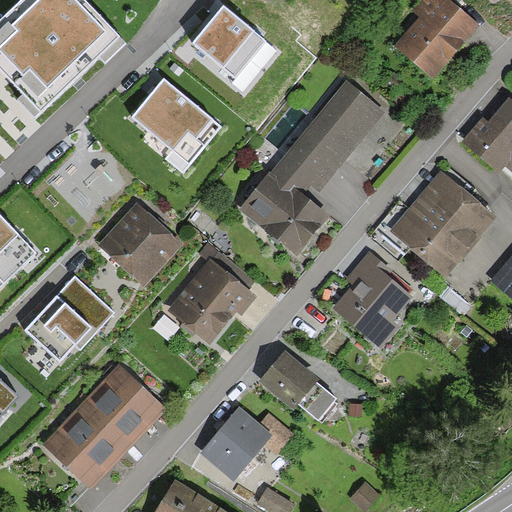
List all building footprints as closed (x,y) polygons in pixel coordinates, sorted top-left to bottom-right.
[(21,0),(0,20),(0,66),(3,69),(25,92),(19,99),(36,116),(97,56),(105,64),(127,42),(85,0),(21,0)] [(395,46),(435,81),(482,27),(450,0),(421,0),(411,11),(419,18),(395,46)] [(212,21),(193,44),(235,78),(266,41),(224,7),(212,21)] [(222,128),(165,80),(133,117),(173,150),(166,158),(184,173),(222,128)] [(294,257),(328,215),(310,201),(383,111),(347,81),(239,212),(261,230),(261,231),(275,242),(294,257)] [(511,97),(468,144),(501,175),(511,165),(511,97)] [(446,171),(395,229),(448,276),(499,218),(446,171)] [(100,247),(146,287),(183,245),(158,224),(137,205),(100,247)] [(0,287),(36,253),(0,215),(0,287)] [(414,298),(385,272),(389,267),(372,252),(350,277),(358,283),(334,310),(379,350),(408,318),(401,312),(414,298)] [(169,314),(210,348),(253,298),(212,263),(169,314)] [(74,347),(81,353),(116,316),(89,290),(76,278),(26,330),(60,362),(74,347)] [(261,383),(296,410),(300,405),(319,420),(336,398),(318,383),(320,379),(286,352),(261,383)] [(47,442),(92,487),(168,411),(123,366),(47,442)] [(0,419),(21,399),(0,379),(0,419)] [(202,456),(234,482),(266,444),(278,454),(296,432),(270,411),(259,424),(241,409),(202,456)] [(228,511),(177,479),(154,511),(228,511)] [(272,487),(262,505),(274,511),(293,511),(299,502),(272,487)]
